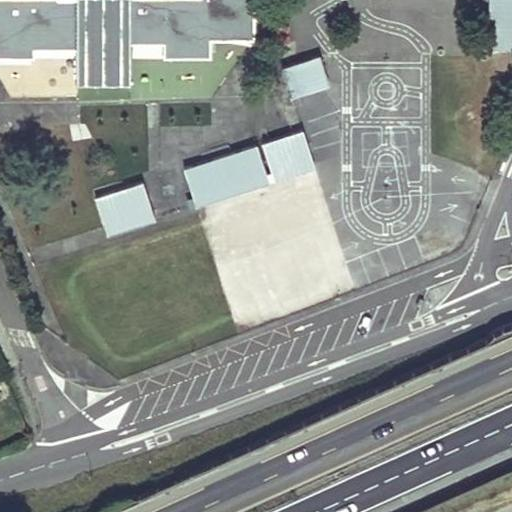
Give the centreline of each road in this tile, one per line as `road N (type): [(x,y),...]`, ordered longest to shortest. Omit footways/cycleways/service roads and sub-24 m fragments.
road 1 (unclassified): [(80,455),(511,296)]
road 2 (trunk): [(511,362),(179,511)]
road 3 (trunk): [(303,511),(511,421)]
road 4 (residential): [(0,284),(80,455)]
